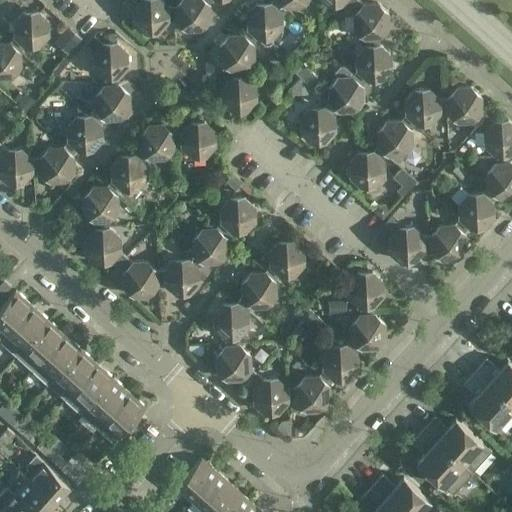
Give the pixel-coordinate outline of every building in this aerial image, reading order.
[(166,19),(174,19),(173,5),(165,6),(158,0),(138,0),(132,7),(132,21),(143,31),(157,30),(166,19)] [(177,0),(173,5),(174,19),(184,28),(198,28),(208,17),(207,3),(209,0),(177,0)] [(245,14),(246,28),(257,37),(271,36),(280,26),(279,12),(284,6),(277,0),(271,0),(269,3),(255,3),(245,14)] [(322,0),(326,4),(340,3),(346,8),(353,0),(322,0)] [(362,3),(357,0),(353,0),(346,8),(352,14),(353,28),(364,37),(378,36),(387,26),(386,12),(376,2),(362,3)] [(13,36),(8,42),(18,51),(24,45),(38,44),(47,34),(46,20),(36,10),(22,11),(12,22),(13,36)] [(56,40),(72,51),(83,34),(66,23),(56,40)] [(218,59),(229,68),(243,68),(252,57),(251,43),(257,37),(246,28),(241,34),(227,35),(218,45),(218,59)] [(102,34),(101,42),(92,53),(93,67),(103,76),(103,84),(117,83),(117,75),(126,65),(126,51),(115,42),(114,33),(102,34)] [(378,36),(364,37),(364,45),(355,56),(356,70),(366,79),(380,78),(389,68),(389,54),(378,44),(378,36)] [(0,75),(10,75),(19,65),(18,51),(8,42),(0,41),(0,75)] [(334,73),(337,76),(336,76),(327,87),(328,101),(338,110),(352,109),(362,99),(361,85),(366,79),(356,70),(353,73),(344,66),(339,66),(334,73)] [(243,68),(229,68),(229,76),(220,87),(221,101),(231,110),(245,109),(255,99),(254,85),(243,76),(243,68)] [(282,83),(288,82),(290,81),(288,70),(279,72),(282,83)] [(300,76),(291,87),(291,94),(310,93),(310,86),(300,76)] [(117,83),(103,84),(94,94),(95,109),(90,114),(89,114),(100,124),(105,118),(119,117),(129,107),(128,93),(117,83)] [(455,87),(445,97),(446,111),(457,120),(471,119),(477,125),(486,115),(480,109),(479,95),(469,86),(455,87)] [(404,99),(405,113),(415,122),(429,122),(438,111),(446,111),(445,97),(437,97),(427,88),(413,89),(404,99)] [(333,116),(338,110),(328,101),(323,107),(308,107),(299,118),(300,132),(310,141),(324,140),(334,130),(333,116)] [(76,102),(77,115),(76,115),(66,126),(67,140),(61,146),(72,155),(77,149),(91,148),(101,138),(100,124),(89,114),(90,114),(76,102)] [(376,130),(377,145),(387,154),(386,154),(395,162),(400,161),(403,158),(402,152),(410,143),(409,128),(415,122),(405,113),(399,119),(385,120),(376,130)] [(492,120),(486,115),(477,125),(483,130),(484,144),(494,154),(508,153),(511,148),(511,124),(506,119),(492,120)] [(180,131),(171,132),(172,146),(180,145),(191,155),(205,154),(214,143),(213,129),(203,120),(189,121),(180,131)] [(139,148),(133,154),(144,163),(149,157),(163,156),(172,146),(171,132),(161,122),(147,123),(138,134),(139,148)] [(6,149),(0,143),(0,175),(7,182),(22,181),(31,171),(30,157),(20,148),(6,149)] [(382,160),(386,154),(387,154),(377,145),(371,151),(357,151),(348,162),(349,176),(359,185),(373,184),(382,174),(382,160)] [(38,157),(30,157),(31,171),(39,170),(49,180),(63,179),(73,169),(72,155),(61,146),(48,146),(38,157)] [(508,153),(494,154),(495,162),(485,172),(486,186),(496,195),(510,195),(511,192),(511,164),(508,161),(508,153)] [(111,179),(105,185),(116,194),(116,193),(123,198),(129,198),(132,194),(131,188),(135,187),(144,177),(144,163),(133,154),(119,154),(110,165),(111,179)] [(336,176),(341,171),(334,165),(329,170),(336,176)] [(402,166),(395,175),(408,186),(415,177),(402,166)] [(235,189),(242,181),(233,173),(226,181),(235,189)] [(93,219),(94,227),(108,227),(107,218),(117,208),(116,194),(105,185),(91,185),(82,196),(83,210),(93,219)] [(481,192),(467,193),(460,186),(451,197),(457,203),(458,217),(468,226),(482,226),(492,215),(491,201),(496,195),(486,186),(481,192)] [(220,221),(215,226),(225,236),(230,230),(245,229),(254,219),(253,205),(243,195),(229,196),(219,207),(220,221)] [(439,224),(429,235),(430,248),(440,258),(454,257),(464,247),(463,232),(468,226),(458,217),(453,223),(439,224)] [(422,248),(430,248),(429,235),(421,235),(411,225),(397,226),(387,237),(388,251),(399,260),(413,259),(422,248)] [(192,252),(187,258),(197,267),(203,261),(217,260),(226,250),(225,236),(215,226),(201,227),(191,238),(192,252)] [(108,227),(94,227),(84,238),(85,252),(96,261),(110,260),(116,266),(125,255),(119,250),(118,236),(108,227)] [(270,265),(264,271),(274,280),(280,274),(294,273),(303,263),(303,249),(292,239),(278,240),(269,251),(270,265)] [(131,261),(125,255),(116,266),(122,271),(123,285),(133,295),(147,294),(156,283),(156,269),(145,260),(131,261)] [(164,269),(156,269),(156,283),(164,283),(175,292),(189,291),(198,281),(197,267),(187,258),(173,258),(164,269)] [(242,296),(236,302),(246,311),(252,305),(266,304),(275,294),(274,280),(264,271),(250,271),(241,282),(242,296)] [(359,305),(359,313),(373,312),(372,304),(382,294),(381,280),(371,271),(356,271),(347,282),(348,296),(359,305)] [(10,286),(3,280),(0,282),(0,293),(2,295),(10,286)] [(14,290),(0,305),(0,325),(7,331),(31,305),(14,290)] [(347,309),(347,297),(330,297),(330,310),(347,309)] [(224,336),(224,344),(238,343),(238,335),(247,325),(246,311),(236,302),(222,302),(213,313),(213,327),(224,336)] [(0,341),(15,355),(47,319),(31,305),(7,331),(0,339),(0,341)] [(351,338),(345,344),(355,353),(361,347),(375,346),(384,336),(383,322),(373,312),(359,313),(350,324),(351,338)] [(31,369),(63,334),(47,319),(15,355),(31,369)] [(47,384),(79,348),(63,334),(31,369),(47,384)] [(238,343),(224,344),(215,355),(216,369),(226,378),(240,377),(246,383),(255,372),(249,367),(249,353),(238,343)] [(323,369),(317,375),(327,384),(333,378),(347,377),(356,367),(355,353),(345,344),(331,344),(322,355),(323,369)] [(63,398),(96,363),(79,348),(47,384),(63,398)] [(485,356),(474,369),(511,403),(511,364),(507,359),(499,368),(485,356)] [(88,404),(112,377),(96,363),(63,398),(80,413),(88,404)] [(511,407),(511,403),(474,369),(463,382),(476,394),(468,403),(495,427),(511,407)] [(261,378),(255,372),(246,383),(252,388),(253,402),(263,411),(277,411),(287,400),(286,386),(276,377),(261,378)] [(294,386),(286,386),(287,400),(295,399),(305,409),(319,408),(328,398),(327,384),(317,375),(303,375),(294,386)] [(112,377),(88,404),(104,418),(128,391),(112,377)] [(128,391),(104,418),(121,433),(145,406),(128,391)] [(12,424),(18,417),(10,409),(3,416),(12,424)] [(433,414),(422,427),(472,472),(491,450),(455,418),(447,426),(433,414)] [(12,424),(21,432),(28,425),(18,417),(12,424)] [(285,435),(291,435),(302,435),(302,434),(303,434),(303,427),(302,427),(301,427),(292,427),(292,420),(290,420),(290,419),(281,420),(276,426),(285,435)] [(7,427),(0,435),(0,438),(6,444),(14,434),(7,427)] [(472,472),(422,427),(410,440),(424,452),(416,461),(452,494),(472,472)] [(77,483),(88,471),(71,455),(67,460),(59,454),(42,438),(36,445),(53,461),(77,483)] [(69,484),(42,460),(36,454),(25,465),(28,468),(24,473),(27,476),(54,500),(69,484)] [(201,457),(177,484),(193,499),(217,472),(201,457)] [(217,472),(193,499),(208,511),(210,511),(234,486),(217,472)] [(381,472),(370,485),(399,511),(435,511),(439,508),(403,476),(395,485),(381,472)] [(27,476),(13,493),(34,511),(43,511),(54,500),(27,476)] [(399,511),(370,485),(358,498),(372,510),(370,511),(399,511)] [(234,486),(210,511),(239,511),(250,501),(234,486)] [(34,511),(13,493),(7,487),(0,494),(0,510),(2,511),(34,511)] [(262,511),(250,501),(239,511),(262,511)]
